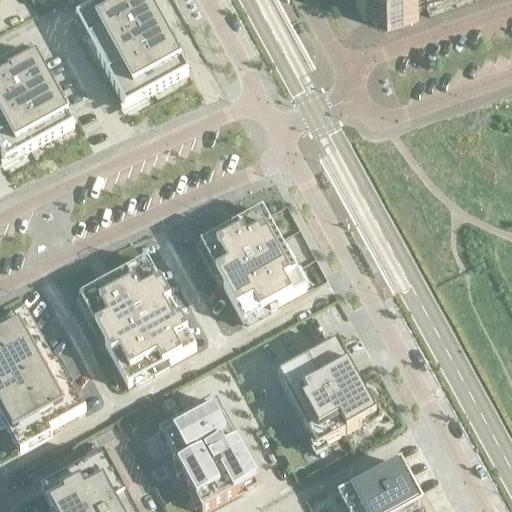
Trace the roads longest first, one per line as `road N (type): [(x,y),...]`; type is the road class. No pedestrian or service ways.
road 1 (residential): [(485,511),(287,157)]
road 2 (residential): [(0,286),(287,157)]
road 3 (residential): [(261,104),(0,218)]
road 4 (unknown): [(0,506),(78,452),(105,443),(128,454),(155,511)]
road 5 (residential): [(511,10),(363,60),(350,77)]
road 6 (residential): [(350,98),(363,114),(384,120),(511,77)]
